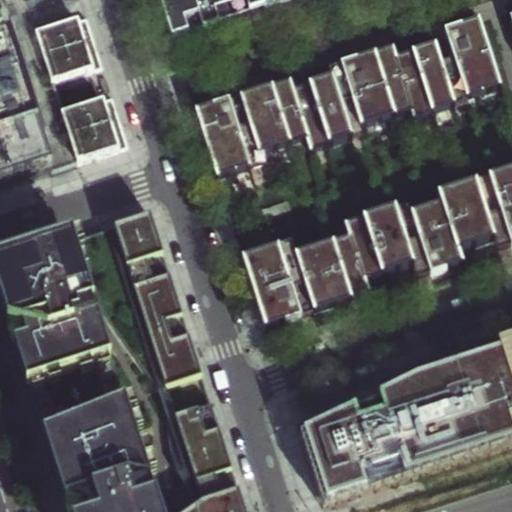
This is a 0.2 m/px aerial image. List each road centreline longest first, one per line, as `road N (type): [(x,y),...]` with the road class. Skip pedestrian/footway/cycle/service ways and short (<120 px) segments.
road 1 (residential): [(241,393),(511,304)]
road 2 (residential): [(241,393),(171,175)]
road 3 (residential): [(171,175),(115,0)]
road 4 (residential): [(171,175),(0,230)]
road 5 (residential): [(241,393),(280,511)]
